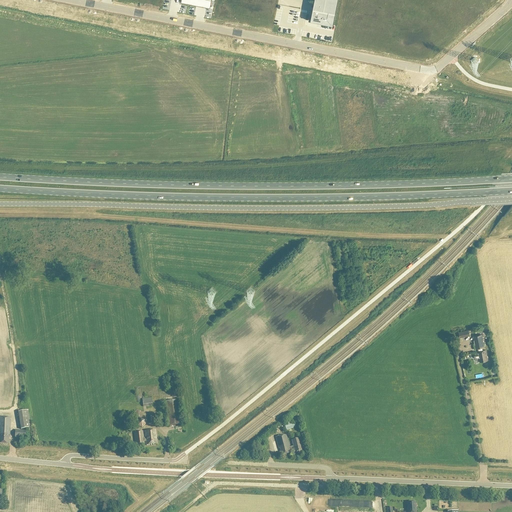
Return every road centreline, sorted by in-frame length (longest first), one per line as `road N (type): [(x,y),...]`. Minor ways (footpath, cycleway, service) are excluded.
road 1 (primary): [(511,179),(313,187),(0,177)]
road 2 (primary): [(0,188),(234,197),(511,190)]
road 3 (unclassified): [(0,204),(294,208),(511,199)]
road 4 (unclassified): [(0,121),(216,121),(389,108),(434,71)]
road 5 (unclassified): [(69,0),(434,71)]
road 6 (unclassified): [(511,485),(329,478)]
